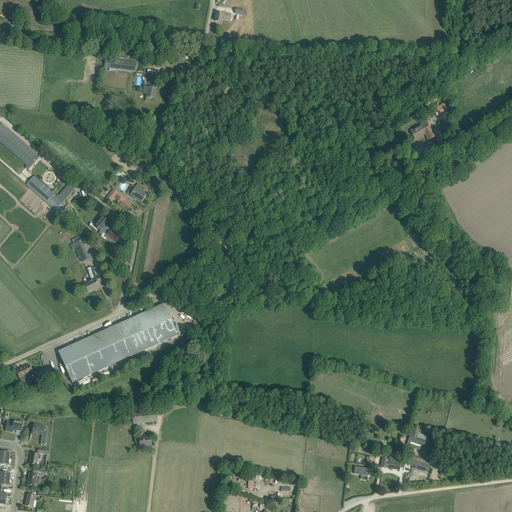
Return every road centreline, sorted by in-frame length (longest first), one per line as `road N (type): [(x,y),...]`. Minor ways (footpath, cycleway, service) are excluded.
road 1 (track): [(211,0),(201,53),(159,122),(151,151),(161,178),(221,246)]
road 2 (track): [(415,180),(298,229),(221,246)]
road 3 (track): [(486,319),(479,254),(450,233),(436,193),(415,180)]
road 4 (unclassified): [(0,368),(117,312)]
road 5 (unclassified): [(117,312),(221,246)]
